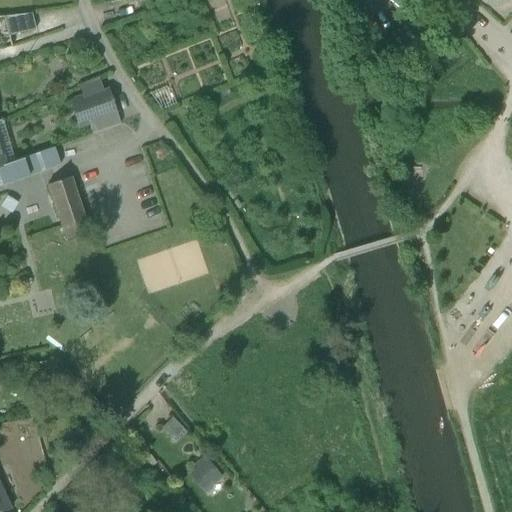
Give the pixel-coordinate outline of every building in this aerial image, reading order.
[(31,15),(4,17),(9,37),(35,30),(31,15)] [(98,80),(79,88),(83,99),(83,100),(103,92),(98,80)] [(83,105),(110,96),(107,90),(103,92),(83,100),(83,99),(70,104),(78,126),(88,123),(87,123),(89,122),(83,105)] [(110,96),(83,105),(89,122),(87,123),(88,123),(92,135),(120,125),(110,96)] [(0,167),(4,166),(4,165),(14,162),(2,120),(0,120),(0,167)] [(0,185),(60,165),(54,148),(14,162),(4,165),(4,166),(0,167),(0,185)] [(70,178),(47,185),(65,241),(88,233),(70,178)] [(5,370),(0,371),(0,392),(9,390),(5,370)] [(186,433),(172,419),(161,429),(175,444),(186,433)] [(220,478),(204,459),(198,465),(202,469),(194,476),(206,490),(220,478)] [(0,511),(3,511),(10,510),(0,488),(0,511)]
